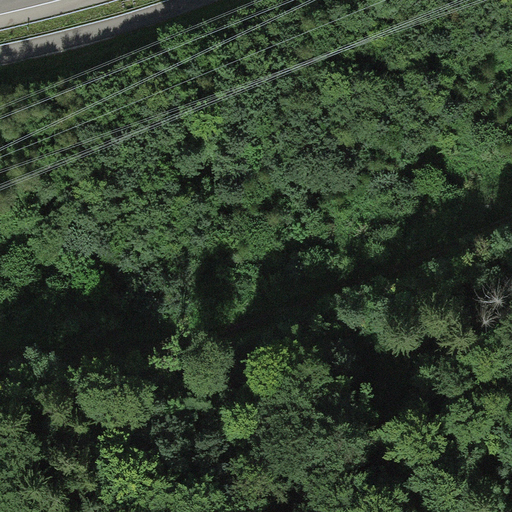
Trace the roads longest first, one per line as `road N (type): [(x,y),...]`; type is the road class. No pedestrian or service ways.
road 1 (track): [(0,354),(76,355),(187,335),(298,301),(511,212)]
road 2 (unclassified): [(201,0),(0,59)]
